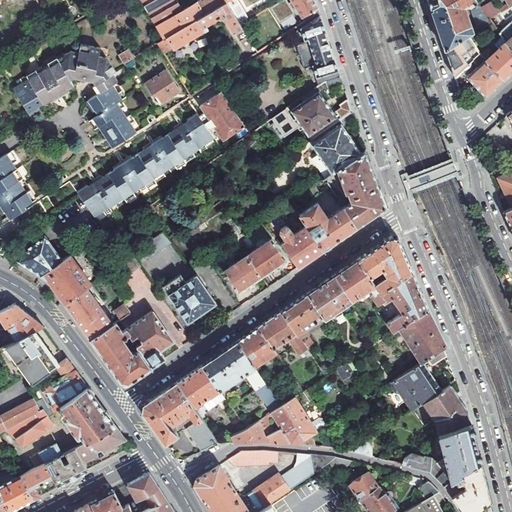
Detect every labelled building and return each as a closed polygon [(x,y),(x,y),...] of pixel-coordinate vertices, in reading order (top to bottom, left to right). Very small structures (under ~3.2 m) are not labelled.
[(194,20),(225,1),(224,0),(201,0),(183,11),(176,0),(139,0),(162,39),(194,20)] [(224,0),(225,1),(240,25),(247,20),(234,0),(224,0)] [(291,0),(288,2),(287,0),(279,0),(269,6),(279,23),(295,13),(293,10),(296,8),(304,21),(318,12),(317,7),(313,0),(291,0)] [(428,0),(434,15),(445,48),(454,41),(456,40),(467,34),(471,31),(464,5),(467,2),(469,3),(473,0),(428,0)] [(491,0),(481,7),(488,20),(511,3),(511,0),(505,0),(507,2),(499,7),(494,0),(491,0)] [(194,20),(201,30),(203,33),(207,31),(203,26),(208,23),(209,24),(214,21),(217,25),(221,22),(218,17),(222,15),(238,41),(246,36),(240,25),(225,1),(194,20)] [(471,9),(476,27),(488,20),(481,7),(479,4),(471,9)] [(323,82),(340,77),(334,58),(332,58),(328,45),(324,32),(325,31),(320,17),(320,16),(301,28),(306,41),(296,45),(304,69),(313,66),(317,76),(311,78),(315,88),(323,82)] [(162,39),(156,43),(163,53),(172,47),(172,48),(201,30),(194,20),(162,39)] [(505,42),(511,49),(511,20),(499,33),(505,42)] [(467,34),(456,40),(467,57),(473,58),(478,66),(466,76),(485,97),(503,80),(484,60),(480,53),(467,34)] [(454,41),(445,48),(449,59),(460,51),(454,41)] [(492,53),(484,60),(503,80),(511,71),(511,49),(505,42),(492,53)] [(94,83),(101,93),(116,83),(112,76),(117,72),(107,58),(98,57),(100,49),(79,45),(77,53),(69,52),(63,56),(64,58),(58,63),(69,81),(72,78),(80,80),(79,83),(84,87),(87,86),(87,82),(94,83)] [(118,55),(124,65),(135,58),(129,48),(118,55)] [(487,48),(480,53),(484,60),(492,53),(487,48)] [(28,114),(72,88),(57,63),(33,78),(34,81),(24,87),(23,84),(13,90),(28,114)] [(156,93),(161,102),(178,91),(164,71),(145,84),(152,95),(156,93)] [(330,127),(352,111),(347,98),(340,104),(341,106),(339,109),(333,113),(319,93),(322,90),(343,84),(340,77),(323,82),(315,88),(317,92),(291,111),(296,118),(292,120),(288,113),(276,122),(285,135),(297,126),(301,131),(304,129),(311,139),(330,127)] [(94,120),(113,149),(137,134),(130,123),(127,124),(121,115),(123,114),(117,104),(123,99),(118,92),(116,93),(112,87),(90,102),(99,116),(94,120)] [(205,110),(198,115),(209,131),(215,126),(223,138),(243,125),(221,91),(201,103),(205,110)] [(78,190),(94,214),(108,205),(106,202),(112,198),(114,201),(133,188),(131,185),(141,178),(143,181),(161,168),(159,166),(171,157),(172,160),(191,147),(189,145),(194,141),(196,144),(210,134),(209,131),(198,115),(195,110),(78,190)] [(319,155),(332,174),(337,170),(361,154),(343,127),(354,120),(352,111),(330,127),(333,131),(312,145),(319,155)] [(342,208),(356,228),(384,209),(385,206),(376,180),(365,151),(361,154),(337,170),(346,192),(348,192),(351,202),(342,208)] [(0,198),(11,214),(35,198),(29,188),(26,190),(19,180),(22,178),(15,168),(20,165),(14,157),(11,159),(6,152),(0,156),(0,198)] [(332,174),(319,155),(311,160),(324,179),(332,174)] [(511,171),(499,179),(511,203),(511,171)] [(341,238),(356,228),(342,208),(327,218),(317,203),(300,215),(307,225),(324,250),(341,238)] [(152,205),(146,209),(153,218),(158,214),(152,205)] [(505,217),(511,230),(511,206),(503,211),(505,217)] [(324,250),(307,225),(295,233),(292,233),(290,228),(289,227),(286,227),(282,229),(280,233),(283,237),(284,237),(286,239),(281,243),(298,267),(301,265),(324,250)] [(156,252),(170,244),(163,232),(149,241),(156,252)] [(175,234),(168,239),(176,250),(183,246),(175,234)] [(29,268),(40,275),(62,260),(44,235),(25,249),(16,261),(29,268)] [(375,284),(380,291),(412,270),(403,247),(399,238),(391,236),(358,258),(371,278),(382,270),(387,277),(375,284)] [(247,256),(261,277),(286,261),(272,240),(247,256)] [(47,279),(63,303),(85,288),(90,284),(70,254),(62,260),(40,275),(43,277),(47,279)] [(132,254),(113,268),(121,279),(140,266),(132,254)] [(226,277),(231,284),(238,293),(261,277),(247,256),(223,273),(226,277)] [(338,272),(333,275),(351,301),(370,288),(374,293),(370,296),(378,306),(382,303),(383,305),(388,302),(380,291),(375,284),(371,278),(358,258),(338,272)] [(392,333),(397,329),(428,309),(420,290),(412,270),(380,291),(388,302),(388,300),(392,297),(402,312),(385,324),(392,333)] [(186,283),(180,274),(162,287),(187,323),(216,304),(196,276),(186,283)] [(328,278),(307,292),(324,317),(325,318),(351,301),(333,275),(328,278)] [(227,287),(231,284),(226,277),(222,280),(227,287)] [(89,339),(112,324),(85,288),(63,303),(78,323),(89,339)] [(287,307),(280,311),(297,335),(324,317),(307,292),(287,307)] [(17,304),(14,302),(0,309),(0,318),(5,326),(8,325),(27,313),(17,304)] [(129,311),(124,304),(113,311),(118,319),(129,311)] [(151,309),(124,328),(128,333),(131,338),(136,335),(140,341),(135,345),(138,348),(151,367),(155,364),(164,358),(159,351),(173,342),(151,309)] [(420,363),(443,348),(446,346),(444,341),(428,309),(397,329),(420,363)] [(275,315),(258,326),(274,350),(297,335),(280,311),(275,315)] [(39,323),(27,313),(8,325),(17,338),(34,330),(43,326),(39,323)] [(128,383),(151,367),(138,348),(131,352),(121,338),(128,333),(124,328),(121,330),(115,321),(112,324),(89,339),(104,360),(120,383),(128,383)] [(248,333),(236,341),(254,367),(276,352),(274,350),(258,326),(248,333)] [(58,363),(34,330),(17,338),(13,341),(7,343),(1,347),(10,360),(14,357),(32,381),(55,365),(58,363)] [(302,341),(299,337),(291,342),(300,356),(308,351),(302,341)] [(306,338),(302,341),(308,351),(309,352),(314,349),(314,346),(309,340),(306,338)] [(231,344),(202,365),(219,390),(225,398),(232,394),(227,385),(243,374),(255,390),(265,383),(254,367),(236,341),(231,344)] [(410,410),(411,409),(422,402),(440,390),(423,364),(428,361),(430,364),(433,364),(446,356),(443,348),(420,363),(391,382),(392,384),(392,387),(395,392),(398,393),(404,402),(408,409),(409,408),(410,410)] [(85,382),(66,357),(58,363),(55,365),(63,375),(41,388),(50,404),(46,407),(41,398),(36,401),(41,411),(44,409),(47,416),(60,406),(87,386),(85,382)] [(335,370),(345,385),(348,382),(345,378),(352,373),(345,363),(335,370)] [(182,378),(176,382),(200,416),(211,409),(205,400),(219,390),(202,365),(182,378)] [(142,413),(164,443),(177,434),(171,425),(189,412),(196,422),(201,418),(200,416),(176,382),(159,393),(144,404),(142,413)] [(266,437),(267,441),(270,441),(283,442),(284,435),(290,431),(288,423),(291,422),(281,406),(265,383),(255,390),(280,428),(274,432),(266,437)] [(422,402),(433,418),(438,434),(470,422),(467,412),(467,410),(448,384),(440,390),(422,402)] [(112,421),(87,386),(60,406),(69,418),(66,420),(77,436),(59,447),(56,443),(47,446),(41,449),(29,456),(36,466),(45,461),(59,454),(65,451),(74,446),(85,440),(115,425),(112,421)] [(284,435),(283,442),(288,442),(296,443),(299,443),(312,434),(322,428),(319,422),(316,421),(311,424),(295,396),(281,406),(291,422),(288,423),(290,431),(284,435)] [(0,431),(5,429),(41,411),(36,401),(34,397),(10,410),(10,411),(0,416),(0,431)] [(422,426),(433,418),(422,402),(411,409),(422,426)] [(41,411),(5,429),(16,439),(22,447),(53,425),(47,416),(44,409),(41,411)] [(231,436),(234,443),(256,441),(264,441),(267,441),(266,437),(274,432),(264,416),(246,428),(231,436)] [(218,443),(201,418),(196,422),(186,428),(202,451),(218,443)] [(429,471),(443,484),(480,460),(478,455),(471,427),(470,422),(438,434),(435,437),(437,440),(440,438),(448,469),(445,471),(433,459),(412,454),(404,459),(402,464),(429,471)] [(125,438),(115,425),(85,440),(74,446),(82,460),(97,452),(98,455),(103,453),(101,450),(125,438)] [(312,434),(299,443),(313,445),(312,434)] [(366,440),(350,451),(371,456),(372,452),(371,447),(366,440)] [(82,460),(74,446),(65,451),(69,458),(63,462),(59,454),(45,461),(57,486),(62,483),(87,470),(82,460)] [(231,457),(230,458),(234,466),(267,464),(267,462),(292,464),(290,468),(278,477),(276,474),(245,495),(250,504),(245,508),(246,511),(255,511),(268,503),(312,473),(307,454),(267,450),(242,451),(231,457)] [(335,457),(307,454),(312,473),(327,463),(335,457)] [(335,457),(327,463),(335,474),(353,461),(335,457)] [(443,484),(461,511),(476,511),(490,500),(489,496),(481,465),(480,460),(443,484)] [(36,466),(21,474),(33,498),(38,496),(57,486),(45,461),(36,466)] [(210,511),(246,511),(245,508),(219,465),(196,478),(195,482),(195,485),(201,495),(206,504),(210,511)] [(367,471),(348,485),(359,500),(360,499),(378,486),(367,471)] [(153,478),(149,472),(126,484),(134,499),(138,510),(137,511),(136,511),(174,511),(166,499),(153,478)] [(33,498),(21,474),(3,483),(0,477),(0,489),(10,510),(29,501),(33,498)] [(434,486),(428,481),(418,487),(425,499),(433,494),(438,491),(434,486)] [(382,493),(378,486),(360,499),(368,511),(389,511),(397,507),(391,499),(392,498),(393,494),(390,490),(388,490),(386,491),(386,490),(382,493)] [(6,511),(10,510),(0,489),(0,511),(6,511)] [(122,505),(114,490),(95,500),(91,502),(95,511),(130,511),(127,503),(122,505)] [(440,505),(433,494),(425,499),(404,511),(443,511),(439,505),(440,505)] [(490,500),(476,511),(493,511),(492,507),(490,500)] [(95,511),(91,502),(87,504),(77,509),(78,511),(95,511)] [(273,511),(268,503),(255,511),(273,511)]
